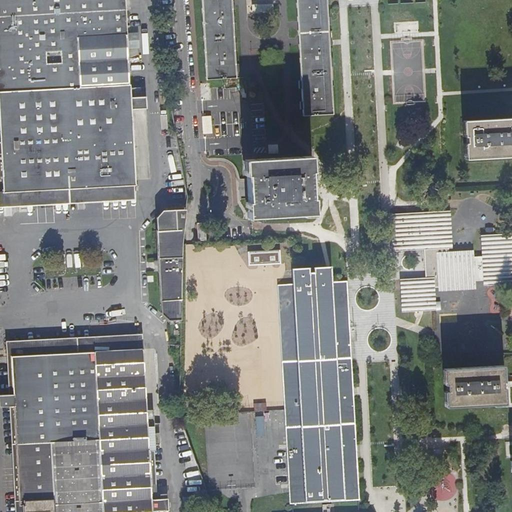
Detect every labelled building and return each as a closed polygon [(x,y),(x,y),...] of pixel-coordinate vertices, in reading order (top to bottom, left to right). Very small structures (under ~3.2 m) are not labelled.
[(0,0),(0,114),(1,140),(0,140),(0,152),(2,152),(4,192),(135,186),(131,110),(147,109),(147,97),(130,98),(125,0),(0,0)] [(200,0),(206,82),(236,81),(236,78),(236,67),(232,6),(231,0),(200,0)] [(326,0),(296,0),(297,21),(299,45),(302,98),(303,116),(333,115),(326,0)] [(274,13),(273,3),(252,5),(252,14),(274,13)] [(511,118),(465,121),(467,159),(511,156),(511,118)] [(313,215),(310,155),(244,158),(245,174),(247,174),(248,201),(246,201),(247,219),(261,218),(261,216),(303,214),(303,215),(313,215)] [(184,242),(188,206),(165,208),(165,211),(158,217),(159,231),(158,231),(161,301),(162,301),(162,314),(169,321),(182,320),(183,252),(184,242)] [(487,285),(511,283),(511,234),(485,235),(486,256),(474,257),(474,254),(449,256),(447,212),(393,215),(395,252),(424,250),(425,279),(404,280),(405,312),(433,310),(432,287),(475,285),(475,281),(487,280),(487,285)] [(198,225),(199,242),(208,241),(206,224),(198,225)] [(248,263),(282,262),(282,248),(248,249),(248,263)] [(289,503),(359,499),(357,459),(356,445),(353,396),(353,388),(352,364),(348,283),(332,283),(332,267),(313,268),(313,273),(310,273),(310,268),(302,268),(292,269),(292,285),(278,286),(289,503)] [(144,350),(14,357),(15,394),(0,394),(0,406),(16,406),(21,501),(25,501),(25,511),(152,511),(168,511),(168,499),(151,500),(149,451),(154,450),(154,444),(160,444),(160,433),(153,434),(153,425),(148,425),(144,350)] [(502,365),(444,369),(446,407),(504,403),(502,376),(502,365)]
